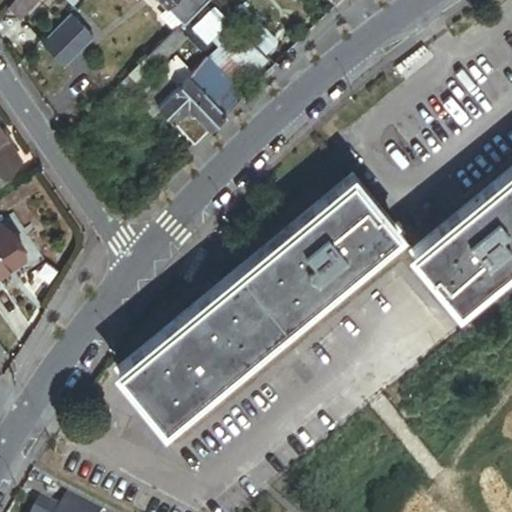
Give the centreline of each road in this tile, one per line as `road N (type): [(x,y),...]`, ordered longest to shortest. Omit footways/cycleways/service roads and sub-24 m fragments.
road 1 (residential): [(431,0),(306,91),(134,263)]
road 2 (residential): [(134,263),(21,412),(0,452)]
road 3 (residential): [(0,78),(134,263)]
